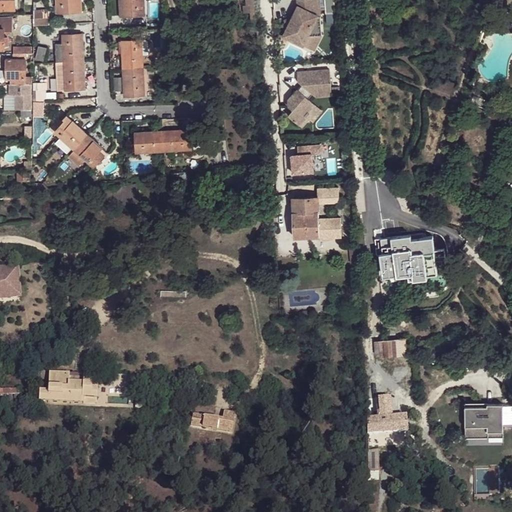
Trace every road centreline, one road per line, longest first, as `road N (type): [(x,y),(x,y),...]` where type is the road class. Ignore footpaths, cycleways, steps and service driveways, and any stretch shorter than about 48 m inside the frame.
road 1 (residential): [(102,0),(110,107),(118,114),(190,111)]
road 2 (residential): [(267,0),(279,183)]
